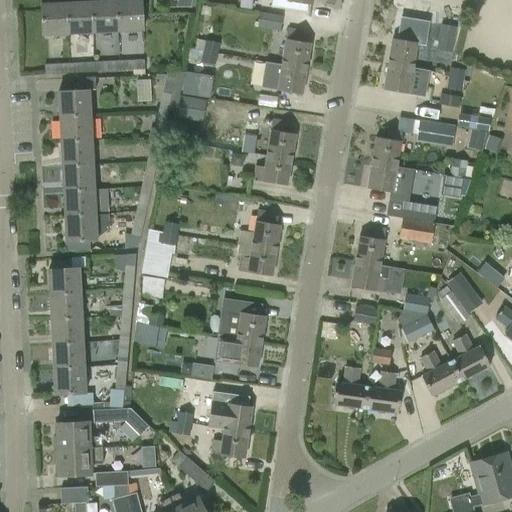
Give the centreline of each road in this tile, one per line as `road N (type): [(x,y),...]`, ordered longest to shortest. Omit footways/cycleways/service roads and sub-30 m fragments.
road 1 (residential): [(285,464),(357,0)]
road 2 (residential): [(9,511),(15,419),(0,143)]
road 3 (residential): [(349,494),(511,408)]
